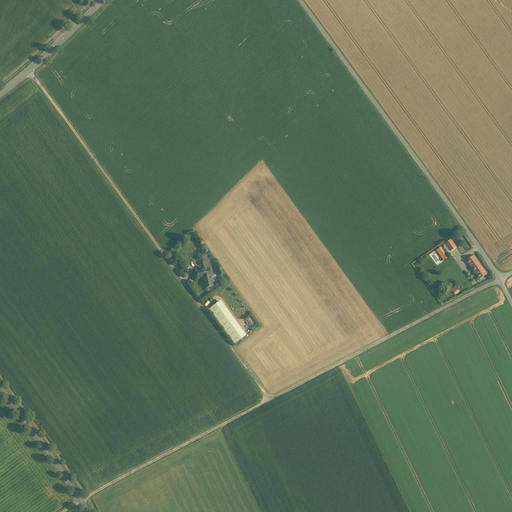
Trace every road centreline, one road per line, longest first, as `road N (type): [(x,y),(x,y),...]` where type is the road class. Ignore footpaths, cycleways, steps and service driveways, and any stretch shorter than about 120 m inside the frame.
road 1 (track): [(499,279),(62,511)]
road 2 (unclassified): [(499,279),(298,0)]
road 3 (unclassified): [(195,298),(28,70)]
road 4 (unclassified): [(86,511),(0,388)]
road 5 (track): [(269,399),(195,298)]
